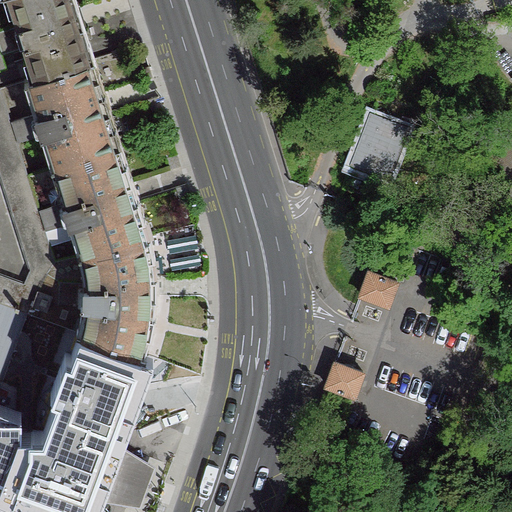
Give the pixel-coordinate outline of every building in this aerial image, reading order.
[(77,0),(6,0),(11,12),(17,10),(21,23),(27,45),(31,57),(26,59),(29,70),(32,78),(96,58),(93,49),(79,7),(77,0)] [(27,45),(21,23),(0,29),(0,43),(3,52),(27,45)] [(43,133),(53,166),(122,144),(112,111),(106,93),(96,58),(32,78),(26,80),(37,114),(43,133)] [(141,69),(144,80),(154,77),(150,66),(141,69)] [(25,283),(0,273),(0,301),(30,312),(37,291),(57,260),(47,229),(41,209),(19,141),(12,121),(2,87),(0,87),(0,170),(31,269),(25,283)] [(163,107),(160,96),(150,99),(154,111),(163,107)] [(37,114),(12,121),(19,141),(43,133),(37,114)] [(372,116),(354,165),(389,178),(407,129),(372,116)] [(511,135),(511,137),(494,151),(511,175),(511,129),(509,131),(511,135)] [(71,222),(81,254),(151,235),(140,199),(134,182),(122,144),(53,166),(64,202),(71,222)] [(182,165),(178,154),(168,157),(172,169),(182,165)] [(191,195),(187,184),(178,187),(181,198),(191,195)] [(505,230),(494,189),(448,202),(459,242),(505,230)] [(64,202),(41,209),(47,229),(71,222),(64,202)] [(87,305),(82,331),(147,355),(154,327),(158,296),(157,276),(157,261),(151,235),(81,254),(87,283),(87,305)] [(87,283),(81,254),(57,260),(37,291),(30,312),(82,331),(87,305),(61,304),(61,282),(87,283)] [(372,268),(364,291),(370,293),(384,299),(391,302),(400,279),(372,268)] [(87,305),(87,283),(61,282),(61,304),(87,305)] [(30,312),(0,301),(0,378),(5,381),(30,312)] [(147,355),(82,331),(73,355),(67,353),(62,366),(59,373),(53,392),(59,394),(54,408),(78,417),(76,422),(123,440),(153,358),(147,355)] [(338,359),(330,383),(346,389),(357,393),(366,369),(359,367),(344,361),(338,359)] [(59,373),(62,366),(53,362),(51,370),(59,373)] [(346,389),(330,383),(326,392),(343,398),(346,389)] [(78,417),(54,408),(44,434),(42,434),(38,445),(34,443),(17,489),(15,494),(37,502),(61,510),(60,511),(96,511),(99,504),(120,447),(123,440),(76,422),(78,417)] [(0,482),(17,489),(34,443),(0,430),(0,482)] [(147,463),(120,447),(99,504),(132,508),(143,510),(157,470),(147,463)]
